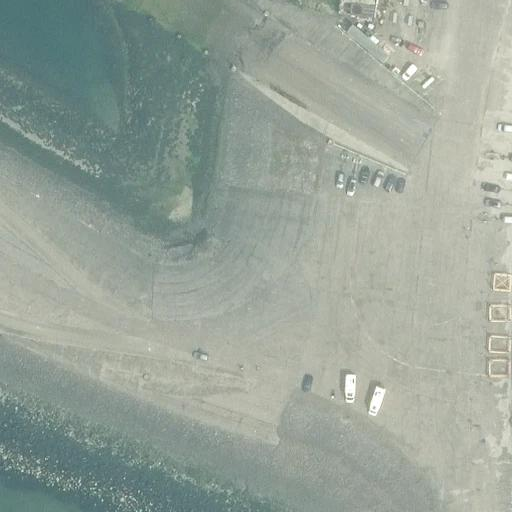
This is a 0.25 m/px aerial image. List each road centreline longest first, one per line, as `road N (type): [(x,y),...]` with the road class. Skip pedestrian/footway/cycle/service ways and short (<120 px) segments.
road 1 (unclassified): [(472,0),(424,258),(350,336),(255,355),(202,352)]
road 2 (unclassified): [(202,352),(0,319)]
road 3 (unclassified): [(0,213),(121,309)]
